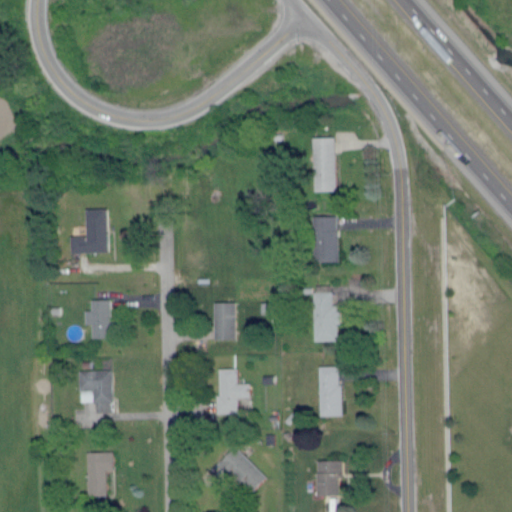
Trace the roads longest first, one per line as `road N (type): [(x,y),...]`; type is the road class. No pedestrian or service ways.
road 1 (tertiary): [(310,16),(380,97),(402,150),(408,511)]
road 2 (residential): [(164,205),(173,511)]
road 3 (tertiary): [(59,71),(98,107),(168,118),(219,93),(310,16)]
road 4 (motorway): [(335,0),(511,200)]
road 5 (motorway): [(511,114),(410,0)]
